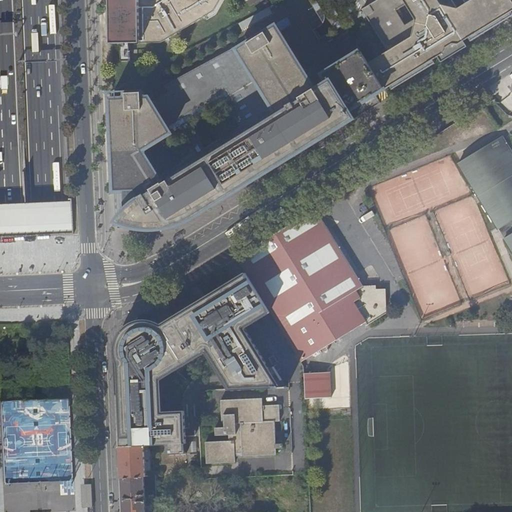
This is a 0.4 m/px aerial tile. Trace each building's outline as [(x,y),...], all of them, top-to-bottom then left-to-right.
[(107,0),(108,42),(120,42),(121,46),(121,56),(129,56),(129,41),(139,41),(138,0),(107,0)] [(386,52),(367,64),(382,89),(383,90),(436,58),(439,64),(442,62),(447,51),(451,48),(463,49),(466,48),(463,41),(511,10),(511,5),(508,0),(376,0),(361,10),(386,52)] [(113,208),(113,210),(114,211),(115,212),(115,220),(113,223),(115,224),(141,230),(157,230),(167,228),(176,225),(188,220),(320,139),(319,136),(322,134),(323,135),(324,135),(326,134),(327,133),(326,131),(328,132),(329,132),(330,131),(331,130),(330,129),(332,128),(333,130),(351,120),(346,111),(382,89),(367,64),(359,51),(320,76),(324,84),(313,91),(273,27),(234,51),(233,48),(161,87),(165,93),(149,104),(146,98),(139,99),(139,93),(108,94),(111,186),(112,195),(115,195),(115,201),(113,202),(112,203),(113,204),(113,205),(115,206),(115,207),(113,208)] [(447,51),(442,62),(463,49),(451,48),(447,51)] [(458,165),(498,229),(511,220),(511,152),(503,137),(458,165)] [(270,313),(300,362),(333,341),(330,336),(361,317),(365,322),(367,325),(385,314),(383,287),(374,291),(374,287),(361,288),(314,211),(237,258),(246,273),(261,299),(270,313)] [(256,322),(270,313),(261,299),(246,273),(232,282),(234,285),(256,322)] [(415,297),(415,304),(455,304),(455,282),(446,281),(446,286),(437,286),(437,297),(415,297)] [(207,352),(221,375),(267,373),(272,371),(246,328),(256,322),(234,285),(200,306),(198,302),(162,324),(151,320),(141,320),(131,324),(122,330),(117,340),(115,350),(115,355),(121,370),(116,373),(119,446),(145,446),(150,445),(169,445),(169,456),(187,455),(186,444),(185,444),(170,445),(169,428),(182,428),(182,426),(163,427),(162,415),(183,414),(183,413),(162,414),(162,380),(207,352)] [(330,336),(333,341),(365,322),(361,317),(330,336)] [(275,355),(270,358),(274,365),(279,362),(275,355)] [(221,375),(232,392),(289,390),(276,368),(272,371),(267,373),(221,375)] [(306,372),(307,396),(332,395),(331,371),(306,372)] [(262,397),(221,400),(222,414),(224,414),(225,426),(215,427),(216,435),(229,434),(229,440),(206,441),(206,463),(235,461),(235,453),(242,453),(242,455),(276,454),(275,421),(280,420),(279,403),(263,405),(262,397)] [(184,425),(183,414),(162,415),(163,427),(182,426),(184,425)] [(170,445),(185,444),(184,427),(182,428),(169,428),(170,445)] [(119,447),(121,477),(145,476),(146,476),(146,472),(145,458),(145,453),(145,446),(119,446),(119,447)] [(121,477),(122,511),(146,511),(145,479),(145,476),(121,477)]
